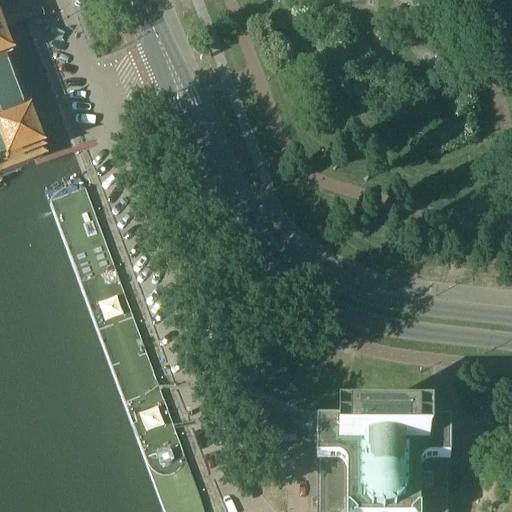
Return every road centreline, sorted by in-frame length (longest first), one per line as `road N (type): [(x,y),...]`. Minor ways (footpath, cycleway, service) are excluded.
road 1 (trunk): [(324,0),(360,193),(364,511)]
road 2 (trunk): [(399,511),(396,206),(361,0)]
road 3 (tertiary): [(160,49),(172,110),(211,207),(268,274),(307,300),(380,327),(511,343)]
road 4 (tertiary): [(511,319),(378,301),(338,288),(295,260),(231,187),(160,49)]
